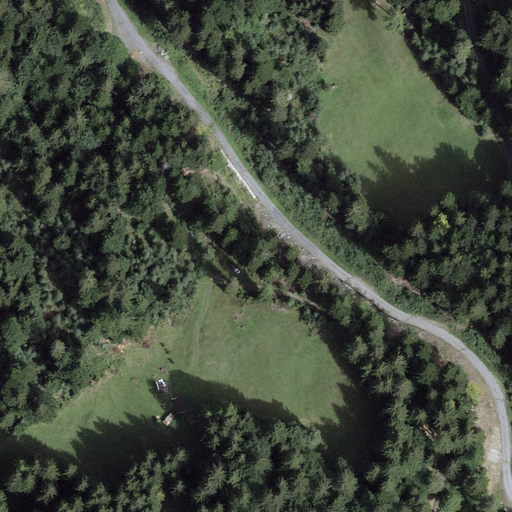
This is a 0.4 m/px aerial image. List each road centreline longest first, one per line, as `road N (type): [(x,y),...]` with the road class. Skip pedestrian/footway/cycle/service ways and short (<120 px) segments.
road 1 (track): [(511,494),(500,402),(471,357),(323,260),(276,212),(114,0)]
road 2 (track): [(468,0),(511,154)]
